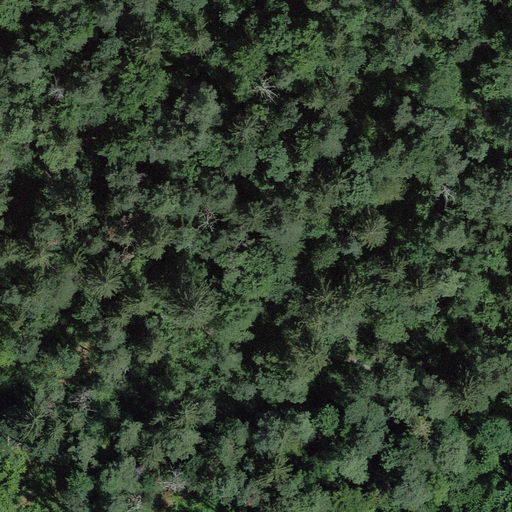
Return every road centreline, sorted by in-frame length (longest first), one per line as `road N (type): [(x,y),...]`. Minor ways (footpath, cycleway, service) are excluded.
road 1 (track): [(0,245),(384,379),(511,405)]
road 2 (track): [(265,0),(172,80),(0,203)]
